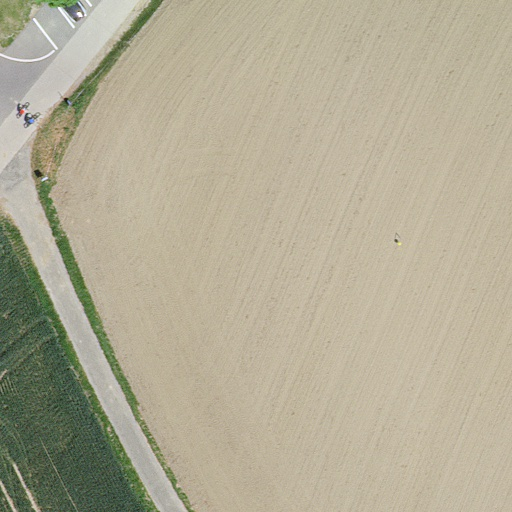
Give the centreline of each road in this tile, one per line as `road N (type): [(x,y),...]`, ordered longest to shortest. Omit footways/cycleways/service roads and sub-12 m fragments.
road 1 (track): [(0,150),(91,359),(174,511)]
road 2 (unclassified): [(116,0),(3,146)]
